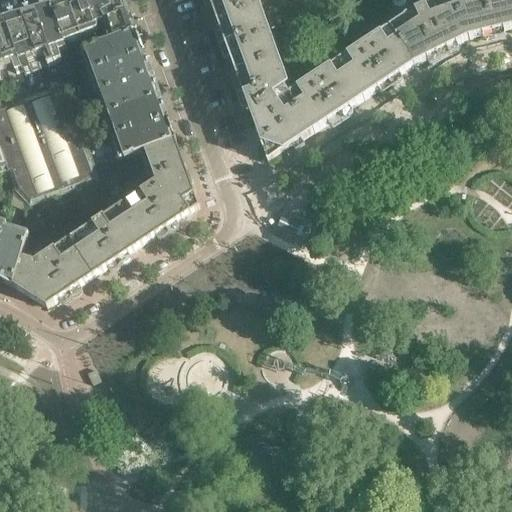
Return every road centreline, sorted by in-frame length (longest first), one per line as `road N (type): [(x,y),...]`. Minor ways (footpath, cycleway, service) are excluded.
road 1 (residential): [(511,76),(433,108),(240,228)]
road 2 (residential): [(240,228),(67,346),(57,348),(0,308)]
road 3 (residential): [(240,228),(160,0)]
